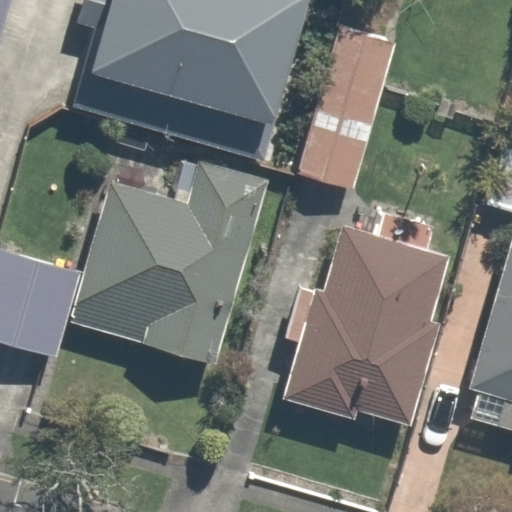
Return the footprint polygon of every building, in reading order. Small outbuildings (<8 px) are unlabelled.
[(311,0),(116,0),(89,107),(272,153),(311,0)] [(397,36),(338,20),(297,166),(356,182),(397,36)] [(511,110),(484,199),(511,207),(511,237),(458,411),(511,427),(511,110)] [(207,362),(262,181),(200,162),(186,210),(110,186),(85,269),(0,242),(0,336),(54,353),(65,319),(207,362)] [(446,252),(335,232),(326,284),(299,279),(288,339),(297,341),(288,391),(417,415),(446,252)]
